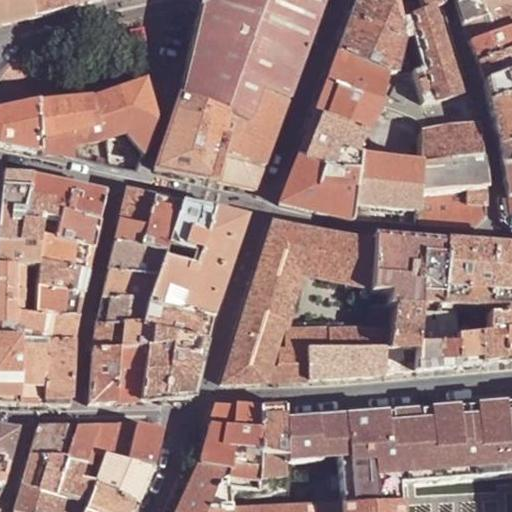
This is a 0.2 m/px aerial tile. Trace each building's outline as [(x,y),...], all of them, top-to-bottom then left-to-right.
[(23,22),(33,20),(30,0),(3,0),(7,25),(23,22)] [(30,0),(33,20),(51,16),(67,13),(68,10),(66,0),(30,0)] [(66,0),(68,10),(84,6),(105,1),(104,0),(66,0)] [(255,192),(264,168),(324,0),(219,0),(199,8),(193,36),(185,69),(181,91),(155,168),(155,171),(233,188),(255,192)] [(392,2),(388,4),(386,0),(355,0),(345,32),(337,53),(387,77),(395,76),(403,47),(402,43),(395,26),(423,13),(422,10),(394,21),(391,10),(395,9),(392,2)] [(417,0),(422,10),(423,13),(431,10),(443,5),(441,0),(417,0)] [(469,0),(456,5),(463,25),(510,6),(507,0),(469,0)] [(463,25),(469,45),(511,28),(511,11),(510,6),(463,25)] [(423,13),(395,26),(402,43),(412,40),(411,36),(416,34),(424,71),(412,75),(422,108),(425,116),(426,119),(425,123),(425,127),(420,135),(445,130),(440,103),(460,98),(431,10),(423,13)] [(511,28),(469,45),(477,66),(511,51),(511,28)] [(511,51),(477,66),(484,86),(511,74),(511,51)] [(326,85),(313,116),(366,140),(372,128),(381,107),(387,77),(337,53),(326,85)] [(511,74),(484,86),(488,105),(510,99),(511,105),(511,74)] [(387,77),(381,107),(415,119),(425,123),(426,119),(425,116),(422,108),(412,75),(410,76),(395,76),(387,77)] [(37,104),(45,156),(47,157),(58,157),(72,162),(72,145),(101,146),(123,135),(143,156),(154,122),(147,97),(143,84),(99,100),(75,102),(60,104),(37,104)] [(488,105),(500,167),(511,164),(511,105),(510,99),(488,105)] [(9,110),(0,111),(0,146),(9,149),(45,156),(37,104),(9,110)] [(305,137),(297,158),(339,176),(341,171),(355,175),(358,161),(361,156),(359,154),(366,140),(313,116),(305,137)] [(419,164),(417,213),(417,227),(435,228),(475,231),(482,225),(487,220),(486,190),(483,159),(480,130),(445,130),(420,135),(419,137),(419,164)] [(417,213),(419,164),(399,161),(363,156),(361,156),(358,161),(355,175),(341,171),(339,176),(297,158),(279,206),(320,216),(352,223),(354,223),(356,207),(417,213)] [(511,164),(500,167),(506,197),(497,197),(500,223),(511,232),(511,164)] [(14,178),(3,178),(0,202),(0,244),(13,245),(30,178),(14,178)] [(30,178),(13,245),(37,247),(37,241),(54,244),(56,232),(41,229),(41,226),(39,226),(41,219),(53,221),(58,223),(60,216),(98,224),(105,195),(68,187),(32,179),(30,178)] [(153,201),(125,195),(119,223),(114,244),(140,251),(153,201)] [(166,204),(153,201),(140,251),(163,258),(180,206),(166,204)] [(146,308),(212,320),(213,316),(227,275),(245,221),(211,213),(180,206),(163,258),(161,262),(155,281),(147,302),(146,308)] [(98,224),(60,216),(58,223),(58,227),(56,232),(54,244),(92,251),(96,235),(98,224)] [(367,325),(384,326),(383,333),(341,334),(327,335),(327,334),(284,335),(284,356),(279,356),(277,375),(267,374),(273,355),(279,335),(297,277),(369,291),(373,244),(372,243),(341,241),(270,226),(247,303),(222,386),(257,384),(309,382),(308,354),(385,351),(389,351),(392,311),(386,311),(367,310),(365,326),(367,326),(367,325)] [(369,296),(369,299),(386,299),(386,311),(392,311),(419,312),(420,304),(441,305),(445,245),(409,243),(372,240),(372,243),(373,244),(369,291),(369,296)] [(54,244),(37,241),(37,247),(36,265),(87,274),(90,261),(92,251),(54,244)] [(0,244),(0,268),(22,270),(29,270),(36,271),(36,265),(37,247),(13,245),(0,244)] [(109,263),(107,273),(155,281),(161,262),(163,258),(140,251),(114,244),(109,263)] [(511,251),(475,248),(445,245),(441,305),(441,314),(441,316),(419,315),(417,345),(451,346),(457,346),(458,338),(458,337),(464,337),(470,336),(480,335),(488,334),(488,316),(511,314),(511,311),(511,251)] [(87,274),(36,265),(36,271),(35,291),(82,295),(85,281),(87,274)] [(22,270),(0,268),(0,338),(12,339),(16,315),(21,315),(21,306),(21,299),(22,270)] [(103,292),(100,302),(147,302),(155,281),(107,273),(103,292)] [(284,335),(327,334),(327,335),(341,334),(341,329),(287,330),(301,283),(369,296),(369,291),(297,277),(279,335),(284,335)] [(82,295),(35,291),(34,317),(37,318),(77,318),(80,303),(82,295)] [(97,319),(95,327),(140,328),(146,308),(147,302),(100,302),(97,319)] [(146,308),(140,328),(140,330),(151,333),(206,342),(209,331),(212,320),(146,308)] [(419,312),(392,311),(389,351),(388,352),(416,351),(417,345),(419,315),(419,312)] [(511,314),(488,316),(488,334),(480,335),(480,366),(496,364),(503,363),(504,331),(511,330),(511,314)] [(75,327),(77,318),(37,318),(34,317),(21,315),(16,315),(12,339),(18,340),(45,341),(71,343),(75,327)] [(140,328),(95,327),(92,345),(91,353),(119,351),(146,349),(148,349),(151,333),(140,330),(140,328)] [(511,362),(511,330),(504,331),(503,363),(511,362)] [(206,342),(151,333),(148,349),(146,349),(139,402),(147,401),(187,398),(193,397),(206,342)] [(284,335),(279,335),(273,355),(278,355),(279,356),(284,356),(284,335)] [(457,346),(456,369),(471,367),(480,366),(480,335),(470,336),(464,337),(458,337),(458,338),(457,346)] [(0,338),(0,403),(1,404),(18,405),(18,340),(12,339),(0,338)] [(45,341),(18,340),(18,405),(30,405),(43,406),(45,341)] [(71,343),(45,341),(43,406),(53,406),(70,407),(70,394),(71,343)] [(416,351),(415,373),(440,371),(456,369),(457,346),(451,346),(417,345),(416,351)] [(146,349),(119,351),(115,405),(127,403),(139,402),(146,349)] [(119,351),(91,353),(88,391),(87,406),(101,405),(115,405),(119,351)] [(308,354),(309,382),(349,380),(383,378),(384,365),(385,351),(308,354)] [(279,356),(278,355),(273,355),(267,374),(277,375),(279,356)] [(401,363),(384,365),(383,378),(394,376),(404,375),(408,374),(407,367),(402,368),(401,363)] [(394,468),(395,484),(511,474),(511,482),(511,405),(285,422),(285,457),(334,455),(334,472),(394,468)] [(215,406),(208,428),(210,429),(259,432),(259,410),(234,408),(215,406)] [(259,432),(259,458),(285,457),(285,422),(285,409),(271,410),(259,410),(259,432)] [(19,431),(0,428),(0,484),(3,485),(8,470),(19,431)] [(29,457),(66,461),(75,428),(54,428),(37,428),(34,440),(29,457)] [(75,428),(66,461),(85,463),(85,462),(90,462),(88,477),(99,481),(107,466),(116,428),(93,428),(75,428)] [(135,428),(116,428),(107,466),(153,471),(161,434),(147,431),(135,428)] [(204,450),(199,467),(227,473),(226,481),(229,481),(259,483),(259,481),(259,458),(259,432),(210,429),(207,439),(204,450)] [(24,475),(20,489),(55,495),(66,461),(29,457),(24,475)] [(285,457),(259,458),(259,481),(286,483),(285,457)] [(60,511),(64,497),(89,502),(93,494),(99,481),(88,477),(82,476),(85,463),(66,461),(55,495),(20,489),(17,500),(13,511),(60,511)] [(147,482),(153,471),(107,466),(99,481),(93,494),(136,506),(147,482)] [(336,511),(336,505),(254,511),(228,511),(226,481),(227,473),(199,467),(183,499),(176,511),(336,511)] [(394,468),(334,472),(336,505),(336,511),(396,511),(395,484),(394,468)] [(133,511),(136,506),(93,494),(89,502),(84,511),(133,511)]
